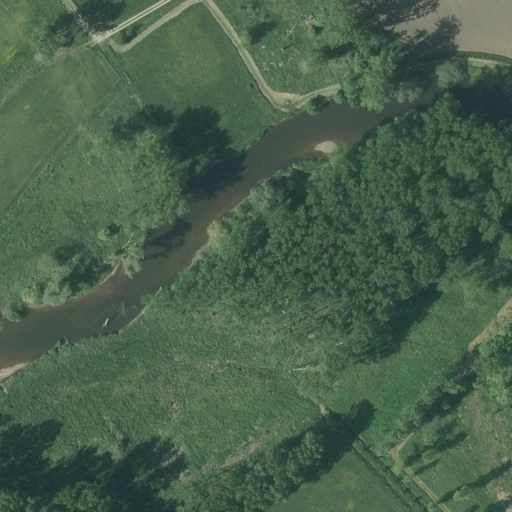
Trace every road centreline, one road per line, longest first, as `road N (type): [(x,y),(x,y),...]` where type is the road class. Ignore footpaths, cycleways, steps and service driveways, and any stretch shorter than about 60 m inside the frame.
road 1 (track): [(321,411),(416,511)]
road 2 (track): [(66,0),(101,34),(165,0)]
